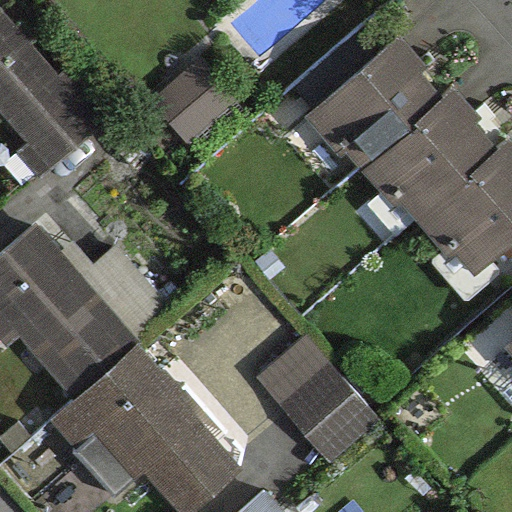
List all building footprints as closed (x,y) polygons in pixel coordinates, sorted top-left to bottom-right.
[(0,102),(31,140),(19,149),(37,170),(112,108),(74,62),(58,75),(0,5),(0,102)] [(350,133),(364,149),(440,84),(416,56),(422,50),(401,26),(311,103),(342,139),(350,133)] [(237,98),(200,55),(151,97),(188,140),(237,98)] [(402,182),(419,201),(496,135),(469,103),(476,97),(454,72),(440,84),(364,149),(397,187),(402,182)] [(496,135),(419,201),(451,238),(458,231),(475,251),(511,219),(511,126),(509,124),(496,135)] [(71,392),(136,338),(37,221),(0,251),(0,333),(0,334),(13,323),(71,392)] [(140,343),(54,418),(82,449),(108,427),(181,511),(192,511),(243,469),(167,382),(170,378),(140,343)] [(379,416),(328,358),(277,403),(328,461),(379,416)] [(284,511),(267,491),(241,511),(284,511)]
